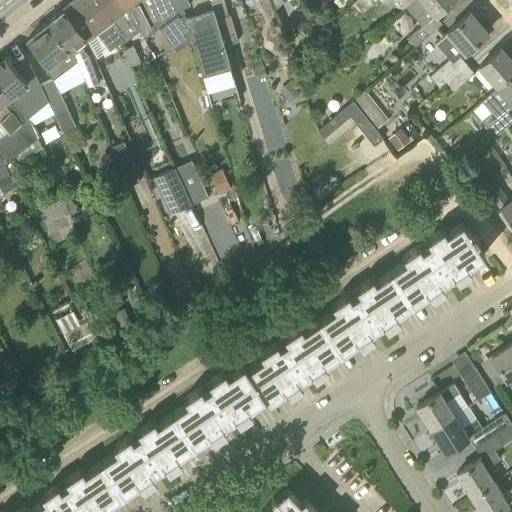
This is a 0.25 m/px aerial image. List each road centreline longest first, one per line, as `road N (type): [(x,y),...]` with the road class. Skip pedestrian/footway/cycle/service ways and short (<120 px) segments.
road 1 (residential): [(356,389),(511,295)]
road 2 (residential): [(433,511),(356,389)]
road 3 (residential): [(170,511),(284,437)]
